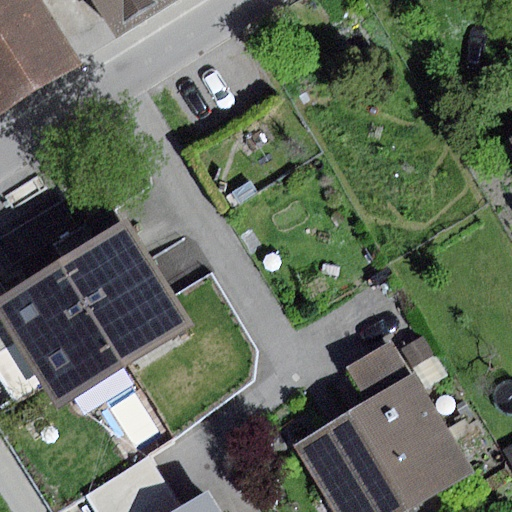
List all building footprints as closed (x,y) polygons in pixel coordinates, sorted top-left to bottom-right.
[(42,0),(0,0),(0,116),(83,66),(42,0)] [(93,0),(117,38),(177,0),(93,0)] [(132,225),(66,264),(130,369),(196,329),(132,225)] [(66,264),(0,304),(0,307),(20,340),(63,410),(130,369),(66,264)] [(0,351),(20,340),(0,307),(0,351)] [(349,368),(371,403),(413,379),(391,343),(349,368)] [(371,403),(294,448),(331,511),(402,511),(473,471),(417,376),(413,379),(371,403)] [(182,511),(183,511),(150,458),(86,496),(95,511),(182,511)] [(183,511),(182,511),(223,511),(212,494),(183,511)]
